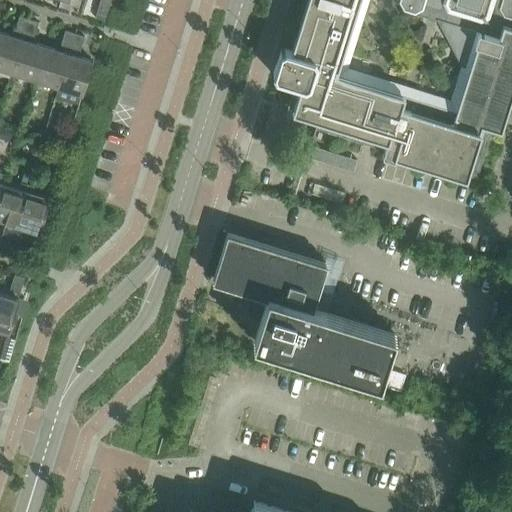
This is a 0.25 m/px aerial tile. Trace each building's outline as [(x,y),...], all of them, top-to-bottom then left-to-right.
[(107,15),(111,0),(100,0),(97,12),(107,15)] [(500,126),(508,103),(509,98),(510,99),(511,92),(511,0),(399,0),(399,1),(400,2),(404,8),(403,9),(438,20),(461,64),(450,99),(347,67),(368,0),(310,0),(295,49),(286,47),(285,48),(282,50),(280,50),(273,73),(274,73),(276,77),(276,78),(301,87),(294,111),(318,119),(316,127),(384,149),(383,154),(395,159),(397,153),(442,167),(441,168),(484,181),(484,179),(477,177),(493,126),(499,127),(499,128),(501,128),(501,126),(500,126)] [(0,68),(12,72),(29,19),(20,16),(14,36),(0,31),(0,68)] [(35,79),(46,46),(33,42),(39,22),(29,19),(12,72),(35,79)] [(59,87),(75,34),(66,31),(60,50),(46,46),(35,79),(59,87)] [(82,94),(93,60),(79,56),(85,37),(75,34),(59,87),(82,94)] [(0,241),(10,244),(29,185),(21,182),(19,188),(4,184),(0,194),(0,219),(7,221),(0,241)] [(33,193),(35,187),(29,185),(10,244),(18,247),(24,227),(39,232),(50,198),(33,193)] [(395,334),(335,316),(312,308),(327,263),(229,233),(214,279),(269,297),(255,342),(335,367),(381,380),(395,334)] [(0,328),(9,331),(25,277),(15,274),(9,294),(0,291),(0,328)] [(290,511),(254,501),(250,511),(193,511),(190,511),(290,511)]
